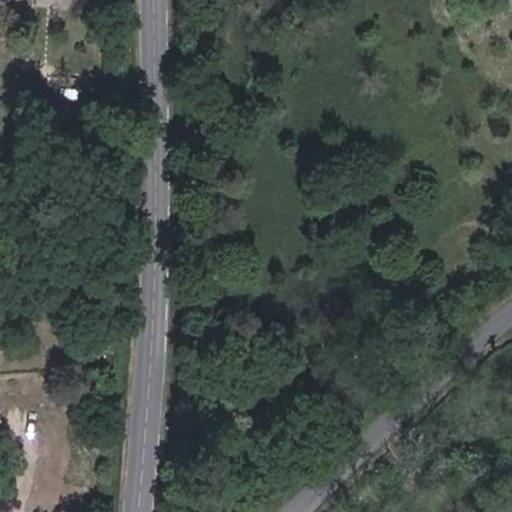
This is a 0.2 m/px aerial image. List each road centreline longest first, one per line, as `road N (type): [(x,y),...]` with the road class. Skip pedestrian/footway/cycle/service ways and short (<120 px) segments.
road 1 (secondary): [(156,0),(155,257),(139,511)]
road 2 (unclassified): [(511,317),(294,511)]
